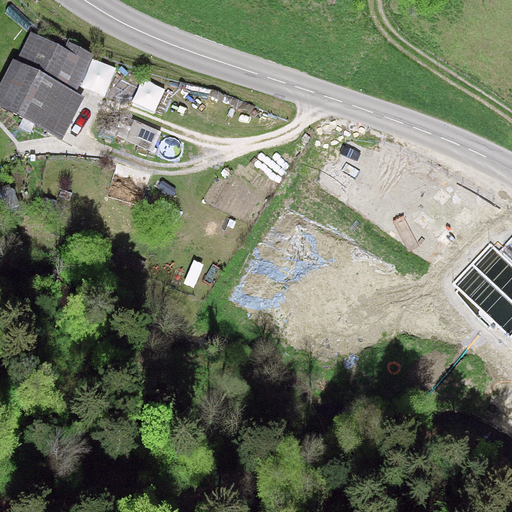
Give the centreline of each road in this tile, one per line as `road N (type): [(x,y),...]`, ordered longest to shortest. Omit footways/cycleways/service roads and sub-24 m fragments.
road 1 (tertiary): [(511,169),(403,122),(184,48),(85,0)]
road 2 (track): [(377,0),(387,34),(511,117)]
